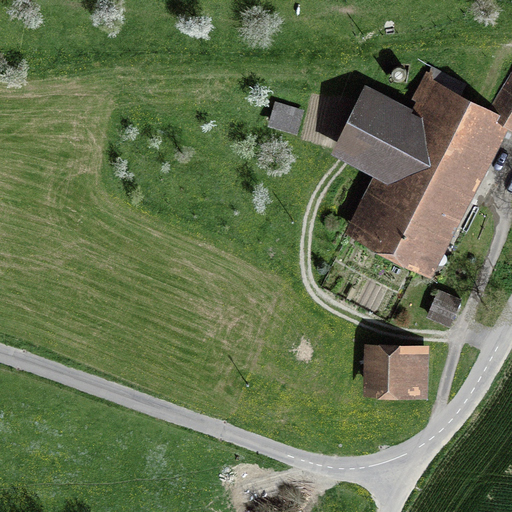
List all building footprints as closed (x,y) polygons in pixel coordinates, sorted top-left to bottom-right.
[(420,263),(496,117),(488,113),(487,114),(455,98),(462,85),(432,69),(421,90),(437,99),(420,131),(365,103),(344,143),(392,168),(359,231),(420,263)] [(511,73),(488,113),(496,117),(511,126),(511,73)] [(301,112),(276,105),(271,122),(296,129),(301,112)] [(442,291),(430,317),(450,325),(461,299),(442,291)] [(401,387),(402,355),(376,354),(375,386),(401,387)]
